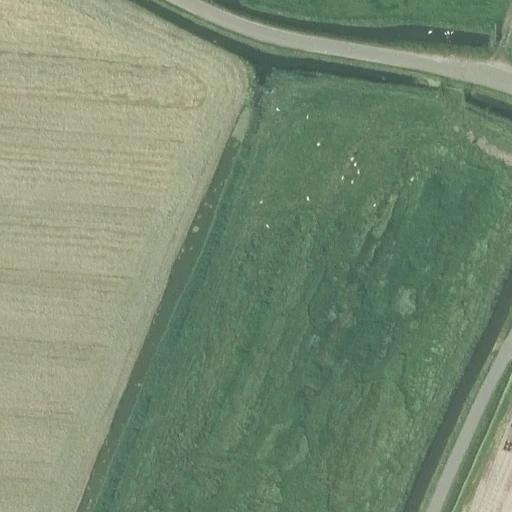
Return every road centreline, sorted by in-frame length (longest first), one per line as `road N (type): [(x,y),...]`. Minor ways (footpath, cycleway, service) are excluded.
road 1 (unclassified): [(180,0),(281,41),(511,87)]
road 2 (unclassified): [(437,511),(511,353)]
